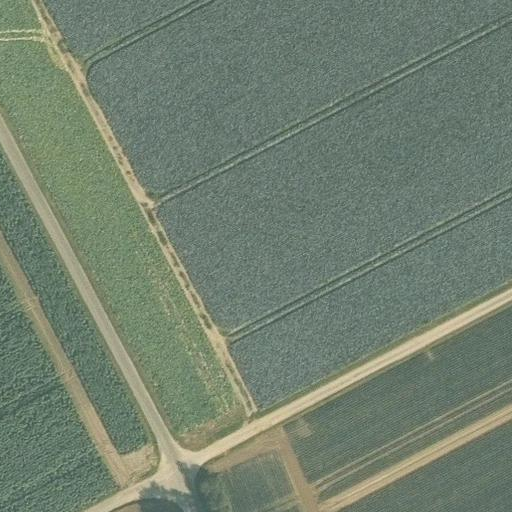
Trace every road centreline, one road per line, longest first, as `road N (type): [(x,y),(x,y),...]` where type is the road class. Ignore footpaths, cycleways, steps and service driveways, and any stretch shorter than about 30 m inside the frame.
road 1 (track): [(96,511),(511,292)]
road 2 (track): [(0,130),(196,511)]
